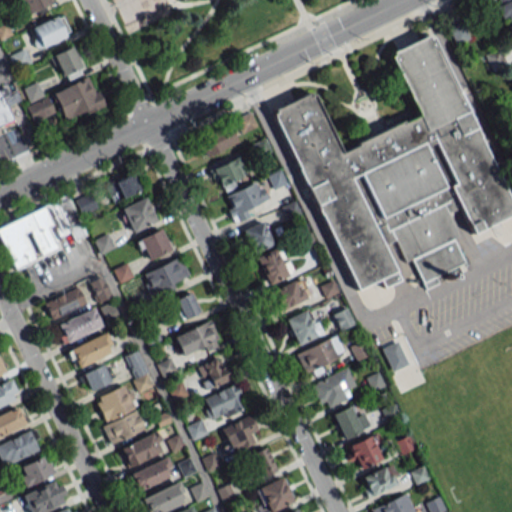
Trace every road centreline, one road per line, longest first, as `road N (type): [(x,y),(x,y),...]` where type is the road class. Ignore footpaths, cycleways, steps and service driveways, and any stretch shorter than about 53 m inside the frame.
road 1 (residential): [(147,124),(334,511)]
road 2 (tertiary): [(147,124),(401,0)]
road 3 (residential): [(104,511),(0,297)]
road 4 (tertiary): [(0,194),(147,124)]
road 5 (residential): [(86,0),(147,124)]
